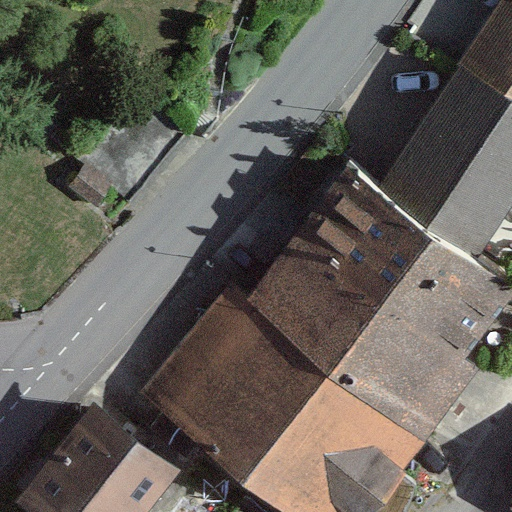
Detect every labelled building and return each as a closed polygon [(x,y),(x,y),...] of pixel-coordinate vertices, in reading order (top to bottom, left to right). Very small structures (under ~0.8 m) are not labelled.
[(511,0),(496,0),(459,55),(511,90),(511,0)] [(511,90),(459,55),(377,177),(472,248),(511,188),(511,90)] [(131,87),(73,153),(125,198),(182,132),(131,87)] [(511,278),(472,248),(377,177),(349,156),(246,291),(227,276),(143,387),(309,511),(358,511),(395,464),(399,466),(479,360),(464,348),(511,284),(511,278)] [(45,511),(136,511),(177,461),(94,396),(18,491),(45,511)]
